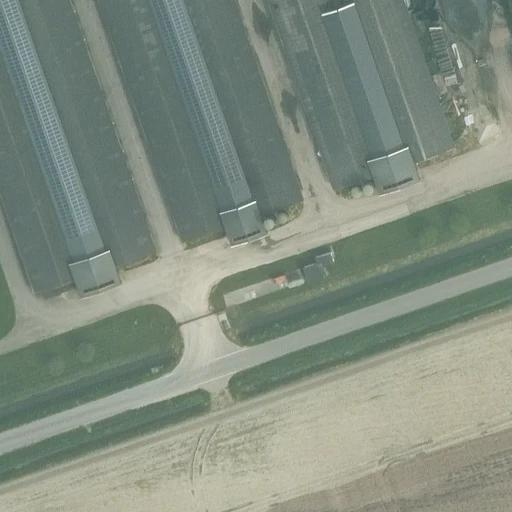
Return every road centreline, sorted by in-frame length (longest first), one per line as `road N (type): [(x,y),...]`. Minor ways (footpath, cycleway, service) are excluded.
road 1 (unclassified): [(0,437),(511,261)]
road 2 (unknown): [(213,362),(186,310),(160,285),(44,306),(8,292),(0,271)]
